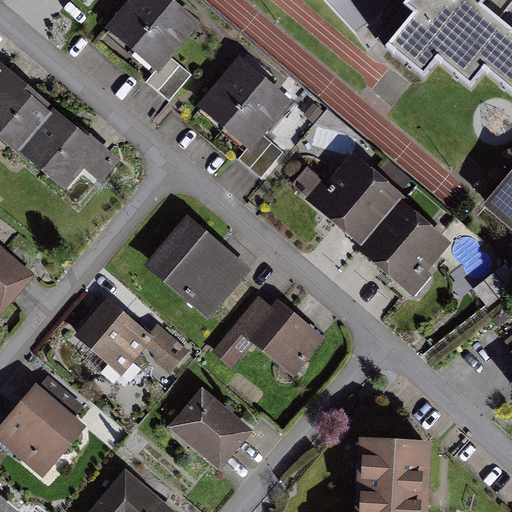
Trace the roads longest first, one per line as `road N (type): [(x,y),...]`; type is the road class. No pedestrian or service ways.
road 1 (residential): [(0,372),(175,166)]
road 2 (residential): [(377,344),(175,166)]
road 3 (residential): [(175,166),(0,22)]
road 4 (residential): [(377,344),(238,511)]
road 5 (residential): [(511,467),(416,369),(377,344)]
